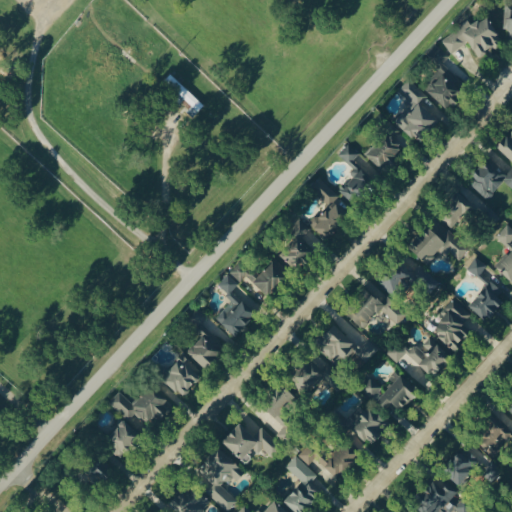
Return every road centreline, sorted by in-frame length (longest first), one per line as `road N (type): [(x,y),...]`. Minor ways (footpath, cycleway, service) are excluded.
road 1 (residential): [(451,0),(0,481)]
road 2 (residential): [(116,511),(511,84)]
road 3 (residential): [(354,511),(511,341)]
